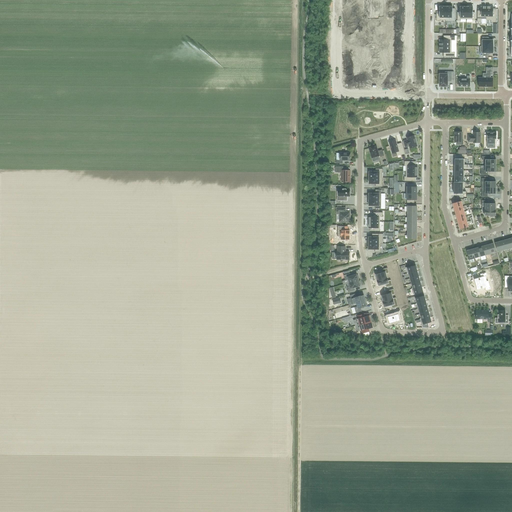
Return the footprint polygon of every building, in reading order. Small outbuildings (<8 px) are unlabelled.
[(436,14),(436,21),(440,21),(440,20),(445,20),(446,20),(446,6),(443,6),(443,7),(439,7),(439,14),(436,14)] [(445,20),(445,22),(455,22),(455,8),(452,8),(452,7),(448,7),(448,6),(446,6),(446,20),(445,20)] [(457,14),(457,20),(460,20),(460,19),(466,19),(466,7),(464,7),(460,7),(460,14),(457,14)] [(466,7),(466,19),(472,19),(472,21),(475,21),(475,14),(473,14),(473,7),(469,7),(466,7)] [(477,11),(477,22),(481,22),(481,19),(486,19),(486,7),(481,7),(481,11),(477,11)] [(486,19),(486,24),(486,20),(491,21),(491,23),(496,23),(496,9),(493,9),(493,7),(486,7),(486,19)] [(345,22),(345,28),(357,28),(357,18),(349,18),(349,22),(345,22)] [(388,19),(388,29),(402,29),(402,27),(402,22),(398,22),(398,20),(388,19)] [(345,28),(345,34),(349,34),(349,37),(356,37),(357,28),(345,28)] [(388,29),(388,38),(398,38),(398,35),(402,35),(402,31),(402,29),(388,29)] [(439,45),(439,46),(451,46),(451,41),(455,41),(455,36),(443,36),(443,40),(439,40),(439,44),(439,45)] [(481,47),(493,47),(493,40),(488,40),(488,37),(482,37),(482,40),(481,40),(481,47)] [(388,40),(388,50),(402,50),(402,48),(402,44),(398,44),(398,40),(388,40)] [(345,44),(345,50),(357,50),(358,50),(358,41),(350,41),(350,44),(345,44)] [(439,49),(439,53),(443,53),(443,57),(455,57),(455,52),(451,52),(451,46),(439,46),(439,47),(439,48),(439,49)] [(480,47),(480,53),(482,53),(482,56),(488,56),(488,53),(493,53),(493,47),(481,47),(480,47)] [(345,50),(345,56),(350,56),(350,59),(356,59),(357,50),(345,50)] [(385,55),(385,60),(397,60),(398,56),(402,56),(402,52),(402,50),(388,50),(389,50),(389,56),(385,55)] [(389,71),(389,82),(389,81),(391,81),(391,82),(392,82),(392,86),(401,86),(401,74),(396,74),(396,71),(389,71)] [(479,78),(479,87),(492,87),(493,78),(491,78),(491,75),(493,75),(493,71),(486,71),(486,78),(479,78)] [(348,77),(348,81),(349,81),(349,85),(348,85),(348,86),(357,86),(357,85),(356,85),(356,80),(360,80),(360,72),(356,72),(356,73),(349,73),(349,74),(349,77),(348,77)] [(439,78),(439,81),(440,81),(440,86),(447,86),(447,81),(454,81),(454,72),(445,72),(445,74),(440,74),(440,78),(439,78)] [(459,79),(459,87),(470,87),(470,76),(467,76),(467,79),(459,79)] [(454,136),(454,142),(463,142),(463,140),(462,140),(462,132),(455,132),(455,136),(454,136)] [(487,132),(487,144),(487,148),(494,148),(494,144),(495,144),(495,139),(496,139),(496,132),(496,133),(487,133),(487,132)] [(468,136),(468,142),(473,142),(473,143),(480,143),(480,133),(473,133),(473,136),(468,136)] [(407,140),(404,141),(405,147),(409,146),(410,148),(417,146),(416,142),(415,139),(414,136),(412,136),(411,136),(409,137),(408,137),(407,138),(407,140)] [(396,141),(389,143),(392,153),(396,152),(397,156),(404,154),(401,144),(397,145),(396,141)] [(376,146),(369,148),(372,158),(379,156),(380,156),(380,157),(384,156),(382,150),(379,151),(377,152),(376,146)] [(336,160),(336,164),(343,164),(343,161),(350,161),(350,153),(340,153),(340,160),(336,160)] [(482,156),(482,160),(485,160),(485,166),(496,166),(496,160),(488,159),(488,156),(482,156)] [(406,166),(406,171),(417,171),(417,166),(415,166),(416,161),(404,161),(404,166),(406,166)] [(481,169),(481,175),(488,175),(488,172),(496,172),(496,166),(485,166),(484,166),(484,169),(481,169)] [(335,167),(335,173),(342,173),(342,182),(350,182),(350,171),(343,170),(343,167),(335,167)] [(369,176),(369,178),(382,178),(382,169),(375,169),(375,172),(369,172),(369,176)] [(417,177),(417,171),(406,171),(406,177),(404,177),(404,181),(415,181),(415,177),(417,177)] [(369,178),(369,180),(369,184),(375,184),(375,187),(382,187),(382,178),(369,178)] [(481,178),(481,182),(485,182),(485,188),(496,188),(496,182),(488,181),(488,178),(481,178)] [(407,184),(407,193),(417,194),(417,187),(414,187),(414,184),(407,184)] [(481,191),(481,197),(487,197),(487,194),(496,194),(496,188),(485,188),(484,188),(484,191),(481,191)] [(337,189),(337,201),(343,201),(343,196),(350,197),(350,190),(346,189),(343,189),(337,189)] [(369,198),(369,200),(381,200),(381,190),(375,190),(375,194),(369,194),(369,198)] [(407,193),(407,203),(414,203),(414,200),(417,200),(417,194),(407,193)] [(369,200),(369,202),(369,206),(375,206),(375,209),(381,209),(381,200),(369,200)] [(481,200),(481,206),(485,206),(485,210),(496,210),(496,204),(487,203),(487,200),(481,200)] [(336,208),(336,214),(339,214),(339,222),(349,222),(350,212),(346,212),(346,208),(336,208)] [(369,216),(368,222),(380,222),(380,217),(382,217),(382,213),(371,212),(371,216),(369,216)] [(368,222),(368,228),(371,228),(371,231),(380,231),(380,222),(368,222)] [(337,236),(337,237),(338,237),(338,236),(341,236),(341,237),(341,240),(344,240),(346,240),(349,240),(349,237),(349,232),(349,230),(347,230),(347,226),(343,226),(338,226),(338,236),(337,236)] [(368,241),(368,243),(380,243),(380,244),(383,244),(383,234),(373,234),(373,237),(369,237),(368,241)] [(368,243),(368,245),(368,249),(375,249),(375,252),(380,252),(380,244),(380,243),(368,243)] [(337,252),(337,259),(349,259),(349,252),(345,252),(345,247),(338,247),(338,252),(337,252)] [(416,265),(406,268),(407,274),(409,273),(408,273),(417,271),(416,265)] [(382,273),(376,274),(377,280),(387,278),(386,274),(389,273),(387,268),(381,270),(382,273)] [(350,273),(343,275),(345,280),(348,280),(349,283),(358,280),(358,279),(359,279),(358,276),(357,276),(357,274),(351,276),(350,273)] [(482,277),(475,279),(476,285),(488,281),(486,276),(488,276),(487,273),(481,274),(482,277)] [(387,278),(377,280),(379,286),(385,284),(386,287),(392,285),(391,280),(388,281),(387,278)] [(350,286),(347,287),(348,292),(355,291),(354,288),(360,286),(360,285),(361,284),(360,281),(359,282),(358,280),(349,283),(350,286)] [(488,281),(476,285),(478,290),(486,288),(487,291),(490,290),(488,281)] [(413,289),(412,289),(413,295),(423,292),(421,286),(413,289)] [(388,294),(381,296),(383,301),(393,299),(392,296),(395,295),(393,289),(387,291),(388,294)] [(357,293),(350,295),(351,301),(352,304),(356,303),(365,301),(363,295),(357,297),(357,293)] [(393,299),(383,301),(385,307),(391,305),(392,308),(398,307),(396,298),(393,299)] [(357,307),(354,307),(356,313),(362,311),(361,308),(367,307),(365,301),(356,303),(357,307)] [(394,315),(387,317),(389,324),(400,321),(398,314),(401,314),(400,310),(394,312),(394,315)] [(476,311),(476,319),(488,319),(488,322),(491,322),(492,314),(488,314),(488,311),(484,311),(484,310),(480,310),(480,311),(476,311)] [(495,318),(495,323),(508,323),(508,317),(505,317),(505,311),(498,311),(498,315),(498,318),(495,318)] [(363,314),(357,316),(358,319),(359,325),(371,322),(369,316),(364,317),(363,314)] [(421,319),(420,319),(422,328),(429,328),(427,323),(431,322),(430,317),(421,319)] [(371,322),(359,325),(361,331),(362,333),(368,332),(368,329),(373,327),(371,322)] [(506,331),(502,331),(502,335),(511,335),(511,327),(506,327),(506,331)]
